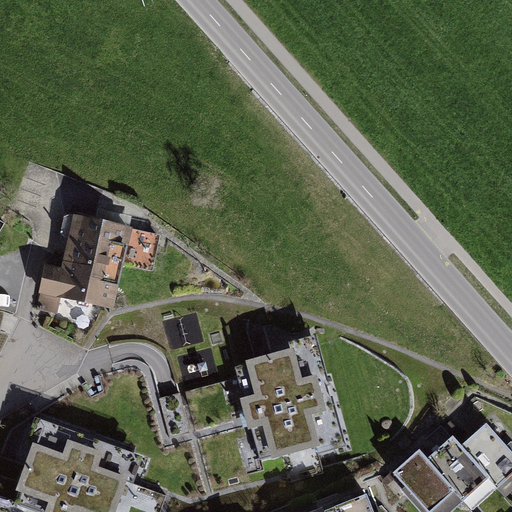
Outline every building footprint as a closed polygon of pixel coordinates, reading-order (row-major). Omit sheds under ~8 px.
[(68,245),(65,262),(118,274),(120,263),(152,270),(158,237),(128,231),(128,229),(77,217),(71,246),(68,245)] [(111,308),(118,274),(65,262),(64,269),(58,269),(46,266),(38,309),(56,313),(60,297),(111,308)] [(324,348),(237,369),(260,465),(347,444),(324,348)] [(511,444),(487,417),(461,440),(500,484),(509,494),(511,491),(511,444)] [(126,511),(144,461),(45,426),(18,502),(45,511),(126,511)] [(452,429),(426,452),(465,497),(474,507),(500,484),(461,440),(452,429)] [(417,443),(391,466),(432,511),(448,511),(465,497),(426,452),(417,443)] [(374,511),(365,489),(318,508),(319,511),(374,511)]
